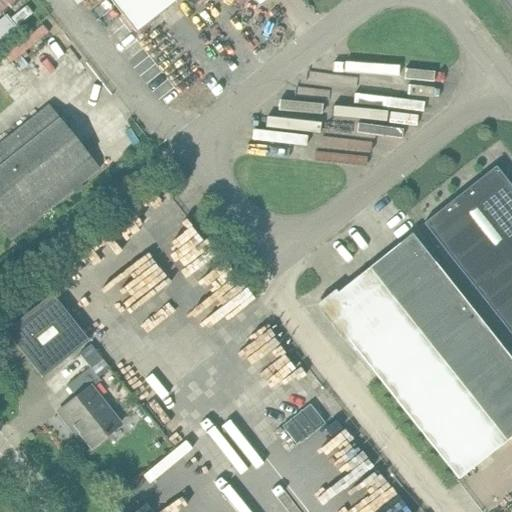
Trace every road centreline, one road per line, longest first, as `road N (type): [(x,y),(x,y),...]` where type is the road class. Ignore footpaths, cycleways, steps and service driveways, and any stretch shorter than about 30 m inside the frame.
road 1 (unclassified): [(448,511),(303,324),(281,284),(278,256)]
road 2 (unclassified): [(278,256),(507,83)]
road 3 (unclassified): [(194,141),(370,0)]
road 4 (unclassified): [(194,141),(151,114),(65,0)]
road 5 (unclassified): [(278,256),(194,141)]
